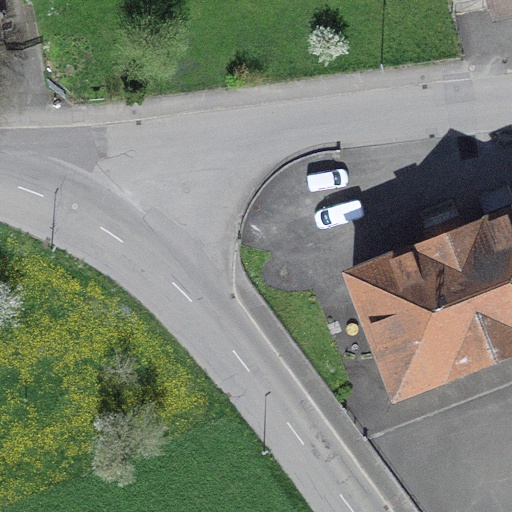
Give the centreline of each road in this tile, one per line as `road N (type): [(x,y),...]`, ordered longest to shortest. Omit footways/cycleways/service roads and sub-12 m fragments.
road 1 (residential): [(113,234),(188,167),(320,122),(511,100)]
road 2 (unclassified): [(113,234),(198,305),(350,511)]
road 3 (residential): [(0,182),(113,234)]
